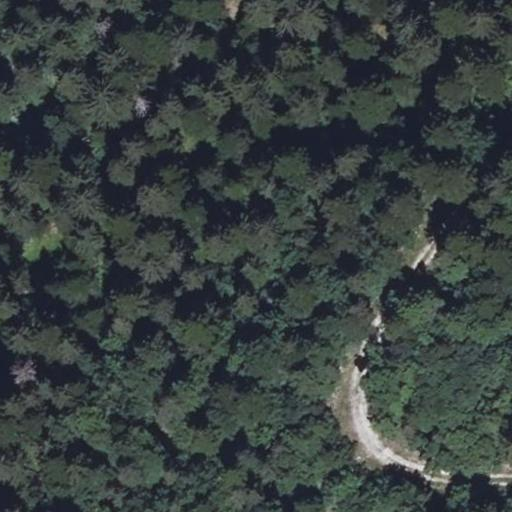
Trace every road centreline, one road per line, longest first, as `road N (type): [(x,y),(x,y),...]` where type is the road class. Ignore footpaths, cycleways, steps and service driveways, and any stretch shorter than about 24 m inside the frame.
road 1 (track): [(511,155),(397,299),(370,346),(358,393),(362,425),(389,459),(422,476),(511,482)]
road 2 (track): [(358,411),(0,346)]
